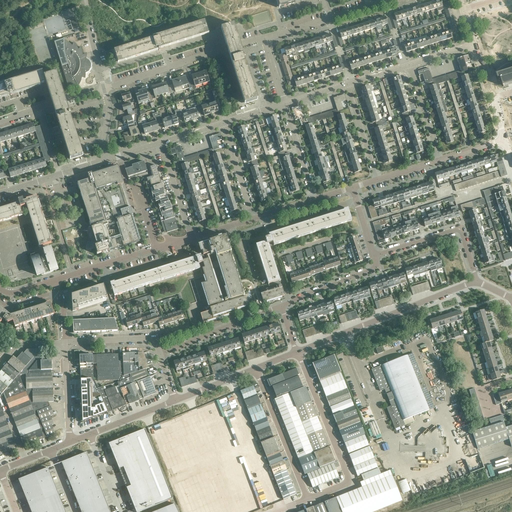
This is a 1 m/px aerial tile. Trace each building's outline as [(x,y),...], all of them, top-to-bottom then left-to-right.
[(442,7),(441,4),(440,0),(438,0),(434,2),(436,8),(442,6),(442,7)] [(441,4),(442,7),(443,6),(447,18),(453,16),(448,2),(442,4),(441,4)] [(393,14),(394,16),(396,21),(402,19),(400,12),(394,14),(393,14)] [(387,24),(386,19),(385,17),(379,19),(381,25),(387,24)] [(450,31),(451,33),(452,33),(457,31),(453,17),(447,19),(451,30),(450,31)] [(76,18),(69,20),(72,30),(79,28),(76,18)] [(376,27),(374,20),(368,22),(370,29),(376,27)] [(208,32),(205,22),(158,37),(158,38),(114,51),(117,62),(158,49),(158,50),(158,51),(160,50),(159,47),(208,32)] [(244,57),(243,57),(242,57),(239,46),(237,42),(236,37),(234,31),(232,25),(222,28),(226,40),(227,45),(229,50),(233,64),(229,65),(240,101),(244,99),(245,103),(256,100),(243,59),(244,59),(244,57)] [(341,39),(341,38),(347,36),(345,30),(339,31),(340,34),(341,39)] [(452,38),(451,33),(450,31),(449,31),(450,31),(444,33),(446,39),(452,38)] [(332,41),(333,41),(331,36),(330,34),(324,36),(327,43),(332,41)] [(423,47),(429,45),(427,38),(426,36),(420,37),(423,47)] [(415,42),(417,48),(423,47),(420,37),(414,39),(415,42)] [(85,75),(85,73),(88,71),(90,68),(91,64),(89,60),(86,59),(86,58),(86,55),(86,53),(83,55),(83,54),(83,53),(82,50),(82,48),(81,46),(78,49),(77,47),(76,45),(74,43),(74,42),(72,46),(71,45),(70,44),(68,42),(67,41),(65,40),(64,40),(64,38),(63,38),(63,39),(54,42),(65,79),(69,90),(79,87),(79,88),(78,86),(79,85),(80,83),(81,81),(82,78),(82,77),(85,79),(85,78),(85,75)] [(404,45),(403,45),(405,50),(406,52),(412,50),(409,44),(404,45)] [(397,55),(396,53),(395,48),(394,46),(388,48),(391,57),(397,55)] [(286,55),(292,54),(290,47),(284,49),(284,48),(285,53),(286,56),(286,55)] [(385,59),(391,57),(388,48),(383,49),(383,52),(385,59)] [(285,56),(286,56),(285,53),(284,54),(284,53),(278,55),(283,69),(289,67),(285,56)] [(464,75),(463,72),(467,70),(465,64),(470,62),(468,56),(457,59),(460,71),(462,76),(464,75)] [(349,62),(348,62),(350,67),(351,70),(351,69),(357,68),(355,61),(349,63),(349,62)] [(342,72),(341,70),(340,65),(334,67),(336,74),(342,72),(342,73),(342,72)] [(433,82),(432,80),(428,68),(417,71),(418,75),(422,73),(425,83),(424,83),(424,82),(420,83),(421,86),(426,84),(433,82)] [(294,82),(294,80),(294,79),(293,79),(294,80),(293,80),(289,69),(283,71),(288,85),(294,83),(294,82)] [(511,70),(497,75),(498,79),(501,78),(502,82),(503,87),(504,86),(511,83),(511,70)] [(206,71),(198,74),(202,85),(209,83),(210,85),(212,84),(212,83),(210,74),(208,75),(207,75),(206,71)] [(313,81),(311,75),(310,72),(305,74),(305,76),(307,83),(313,81)] [(61,93),(55,73),(42,77),(41,73),(0,85),(0,96),(8,94),(8,93),(9,93),(10,95),(12,95),(11,92),(13,92),(13,93),(44,83),(47,82),(51,96),(55,106),(71,159),(81,156),(68,115),(70,115),(70,113),(68,113),(61,93)] [(193,80),(190,81),(193,90),(196,89),(195,87),(202,85),(198,74),(192,76),(193,80)] [(394,84),(401,82),(400,79),(400,80),(399,77),(399,76),(396,77),(395,77),(390,79),(392,85),(394,84)] [(186,77),(178,79),(182,90),(188,88),(189,91),(192,90),(193,90),(190,81),(189,79),(187,80),(186,77)] [(173,85),(170,85),(172,93),(173,96),(177,95),(176,92),(182,90),(178,79),(172,81),(173,85)] [(469,84),(468,81),(463,83),(464,86),(461,87),(461,89),(464,88),(470,86),(471,86),(470,83),(469,84)] [(159,85),(162,94),(165,93),(166,95),(172,93),(170,85),(167,86),(166,83),(159,85)] [(438,84),(437,84),(434,85),(429,87),(430,90),(430,89),(431,92),(440,90),(438,84)] [(158,96),(162,94),(159,85),(152,87),(153,91),(150,92),(152,100),(159,98),(158,96)] [(153,102),(152,100),(150,92),(147,93),(146,89),(138,92),(139,96),(136,97),(138,104),(139,104),(140,105),(149,102),(149,101),(150,102),(153,102)] [(440,90),(431,92),(432,95),(433,98),(442,95),(440,90)] [(473,95),(472,92),(466,94),(467,97),(464,98),(465,101),(468,100),(474,98),(473,95)] [(125,105),(130,104),(131,103),(130,100),(131,99),(129,93),(121,95),(123,102),(124,101),(125,105)] [(339,115),(339,114),(338,111),(343,109),(341,102),(346,101),(344,94),(337,97),(337,96),(336,97),(333,98),(334,101),(336,105),(335,106),(336,109),(338,115),(339,115)] [(400,102),(406,100),(407,99),(406,97),(405,97),(404,94),(398,96),(399,99),(396,100),(397,103),(400,102)] [(442,95),(433,98),(432,98),(433,101),(434,101),(435,104),(443,101),(442,95)] [(208,104),(211,113),(218,111),(216,106),(219,105),(217,99),(214,100),(215,102),(208,104)] [(407,102),(406,100),(400,102),(397,103),(396,103),(398,108),(399,108),(408,105),(407,102)] [(443,101),(435,104),(434,104),(435,107),(436,106),(436,109),(445,106),(443,101)] [(132,112),(130,104),(125,105),(122,106),(123,111),(127,110),(129,116),(131,115),(135,114),(136,114),(137,110),(137,109),(133,110),(134,111),(132,112)] [(197,105),(200,112),(202,111),(204,116),(211,113),(208,104),(203,105),(201,106),(200,104),(198,105),(197,105)] [(200,114),(200,112),(197,105),(194,106),(195,108),(191,110),(188,110),(191,120),(199,118),(198,115),(199,114),(200,114)] [(402,114),(402,116),(408,115),(407,112),(410,111),(409,108),(408,105),(399,108),(400,114),(402,114)] [(447,112),(445,106),(436,109),(437,112),(438,115),(444,113),(447,112)] [(305,126),(306,125),(301,107),(293,110),(296,118),(300,118),(302,123),(304,123),(305,126)] [(169,118),(172,126),(179,124),(177,119),(180,118),(178,111),(177,110),(175,111),(176,115),(169,118)] [(185,122),(191,120),(188,110),(182,112),(181,110),(178,111),(180,118),(181,120),(184,119),(185,122)] [(149,124),(152,132),(159,130),(157,125),(160,124),(158,116),(156,113),(152,114),(153,118),(155,118),(156,122),(149,124)] [(133,123),(131,115),(129,116),(123,118),(124,124),(127,123),(129,129),(137,126),(136,122),(133,123)] [(158,116),(160,124),(163,124),(165,128),(172,126),(169,118),(162,120),(161,115),(158,116)] [(375,122),(376,122),(379,121),(377,115),(371,117),(370,117),(371,120),(372,119),(373,122),(372,123),(375,122)] [(408,115),(402,116),(403,119),(405,119),(407,125),(413,123),(414,122),(413,120),(412,120),(411,117),(412,117),(409,118),(408,115)] [(446,119),(440,120),(440,121),(440,123),(441,123),(442,126),(448,124),(450,123),(449,118),(446,119)] [(381,120),(379,121),(376,122),(375,122),(377,128),(381,126),(383,126),(382,123),(384,122),(383,119),(381,120)] [(145,135),(152,132),(149,124),(142,126),(141,122),(138,123),(141,131),(144,130),(145,135)] [(268,125),(269,130),(279,127),(277,122),(271,124),(268,125)] [(406,131),(409,130),(415,128),(416,128),(415,125),(414,126),(413,123),(407,125),(404,126),(406,131)] [(36,131),(35,130),(34,127),(33,124),(27,126),(29,133),(35,131),(36,131)] [(239,134),(245,132),(244,128),(248,127),(247,125),(237,128),(239,134)] [(23,135),(29,133),(27,126),(21,128),(23,135)] [(139,134),(137,126),(129,129),(130,132),(123,134),(126,143),(133,140),(132,137),(139,134)] [(279,127),(269,130),(271,136),(272,136),(281,133),(279,127)] [(17,137),(23,135),(21,128),(15,129),(17,137)] [(11,139),(17,137),(15,129),(9,131),(11,139)] [(5,141),(11,139),(9,131),(3,133),(5,141)] [(348,131),(342,133),(339,134),(341,139),(350,136),(348,131)] [(281,133),(272,136),(274,142),(276,141),(283,139),(281,133)] [(211,144),(212,149),(214,154),(216,154),(216,153),(215,154),(214,150),(219,149),(216,141),(221,140),(219,134),(213,136),(212,136),(211,136),(209,137),(210,140),(211,144)] [(412,142),(419,140),(418,137),(417,134),(411,136),(412,142)] [(453,142),(451,135),(445,137),(445,138),(446,140),(447,143),(447,144),(449,143),(450,143),(451,143),(450,142),(453,142)] [(350,136),(341,139),(342,145),(346,144),(352,142),(350,136)] [(320,140),(316,141),(310,143),(312,149),(321,146),(320,140)] [(286,150),(284,144),(278,146),(280,152),(278,153),(276,153),(277,156),(284,154),(284,151),(286,150)] [(186,163),(184,158),(183,154),(180,146),(169,149),(171,155),(176,154),(179,162),(183,161),(184,164),(186,163)] [(322,148),(321,146),(312,149),(314,154),(320,152),(319,149),(322,148)] [(255,154),(253,148),(251,149),(245,151),(246,156),(253,154),(255,154)] [(354,148),(347,150),(348,153),(345,154),(346,156),(349,156),(356,154),(354,148)] [(388,149),(382,151),(381,151),(382,154),(383,154),(383,157),(390,155),(389,152),(391,151),(391,149),(388,150),(388,149)] [(254,160),(253,154),(246,156),(248,162),(251,161),(252,164),(257,162),(256,159),(254,160)] [(284,154),(277,156),(273,158),(274,161),(279,159),(280,164),(290,161),(288,156),(285,157),(284,154)] [(356,154),(349,156),(346,156),(348,162),(351,161),(357,159),(356,154)] [(495,160),(499,158),(497,154),(494,155),(488,157),(490,163),(496,162),(495,160)] [(38,161),(40,168),(46,166),(45,163),(44,160),(43,157),(43,155),(41,156),(42,159),(38,161)] [(390,155),(383,157),(384,160),(385,163),(388,162),(388,163),(389,162),(392,161),(390,155)] [(482,159),(484,165),(490,163),(488,157),(482,159)] [(484,165),(482,159),(476,160),(478,167),(484,165)] [(478,167),(476,160),(470,162),(472,169),(475,168),(476,171),(479,170),(478,167)] [(34,170),(40,168),(38,161),(32,162),(34,170)] [(282,170),(285,169),(292,167),(290,161),(280,164),(282,170)] [(28,172),(34,170),(32,162),(26,164),(28,172)] [(132,165),(133,167),(136,177),(148,173),(145,167),(146,166),(145,166),(144,162),(132,165)] [(252,174),(258,172),(256,166),(258,165),(257,162),(252,164),(253,167),(250,168),(252,174)] [(466,171),(472,169),(470,162),(464,164),(466,171)] [(327,163),(324,164),(317,166),(319,171),(329,168),(327,163)] [(20,166),(22,174),(28,172),(26,164),(20,166)] [(461,173),(466,171),(464,164),(458,166),(461,173)] [(96,226),(131,216),(123,192),(124,191),(122,187),(123,186),(121,187),(121,185),(123,184),(118,165),(87,175),(88,176),(89,180),(77,183),(91,227),(92,226),(96,225),(96,226)] [(151,188),(161,185),(162,184),(156,165),(150,167),(153,177),(147,179),(150,188),(151,188)] [(16,176),(22,174),(20,166),(14,168),(16,176)] [(452,168),(455,175),(461,173),(458,166),(452,168)] [(128,179),(136,177),(133,167),(129,168),(126,169),(128,179)] [(10,178),(16,176),(14,168),(8,170),(9,175),(10,178)] [(329,171),(329,168),(319,171),(321,177),(327,175),(326,172),(329,171)] [(449,177),(455,175),(452,168),(447,170),(449,177)] [(441,172),(443,178),(449,177),(447,170),(441,172)] [(437,180),(443,178),(441,172),(435,173),(437,180)] [(284,176),(286,182),(295,179),(293,173),(287,175),(284,176)] [(288,187),(297,184),(295,179),(286,182),(288,187)] [(228,181),(222,183),(218,184),(220,190),(223,189),(230,187),(228,181)] [(262,183),(255,185),(257,191),(266,188),(267,187),(265,183),(264,182),(262,183)] [(426,184),(428,191),(428,193),(434,191),(433,189),(434,189),(431,182),(426,184)] [(297,184),(288,187),(289,193),(299,190),(297,184)] [(428,191),(426,184),(420,186),(422,192),(428,191)] [(414,187),(416,196),(419,195),(419,193),(422,192),(420,186),(414,187)] [(499,193),(497,193),(498,197),(496,198),(496,200),(505,197),(504,191),(503,191),(502,186),(498,188),(497,187),(499,193)] [(416,196),(414,187),(408,189),(410,198),(416,196)] [(266,188),(257,191),(259,197),(265,194),(268,194),(266,188)] [(155,199),(165,196),(163,189),(161,190),(156,191),(153,192),(151,193),(153,199),(155,199)] [(405,200),(410,198),(408,189),(402,191),(405,200)] [(199,190),(196,191),(190,193),(192,199),(198,197),(201,196),(199,190)] [(396,193),(399,202),(405,200),(402,191),(396,193)] [(390,195),(392,202),(393,204),(399,202),(396,193),(390,195)] [(157,206),(158,205),(168,202),(166,195),(165,196),(155,199),(157,206)] [(384,197),(386,204),(392,202),(390,195),(384,197)] [(41,246),(47,244),(51,243),(36,196),(26,200),(26,201),(23,201),(22,198),(18,200),(19,203),(19,205),(0,210),(0,221),(22,215),(20,207),(25,206),(24,204),(27,203),(41,246)] [(387,206),(386,204),(384,197),(378,199),(380,206),(381,207),(387,206)] [(498,206),(507,203),(505,197),(496,200),(498,206)] [(368,202),(370,206),(374,205),(374,207),(380,206),(378,199),(372,200),(372,201),(368,202)] [(158,205),(159,209),(160,212),(171,208),(169,202),(168,202),(158,205)] [(499,211),(509,208),(507,203),(498,206),(499,211)] [(451,208),(453,218),(459,216),(456,207),(451,208)] [(174,215),(171,208),(160,212),(162,219),(174,215)] [(255,245),(256,245),(255,245),(268,284),(280,280),(268,243),(273,242),(273,245),(351,221),(347,208),(343,210),(270,234),(270,235),(264,237),(265,238),(266,242),(255,245)] [(451,208),(445,210),(448,219),(453,218),(451,208)] [(501,217),(502,217),(511,214),(509,208),(499,211),(501,217)] [(448,219),(445,210),(439,212),(442,221),(448,219)] [(442,221),(439,212),(433,214),(436,223),(442,221)] [(428,216),(428,218),(430,225),(436,223),(433,214),(428,216)] [(511,220),(511,218),(511,214),(502,217),(503,223),(511,220)] [(164,226),(176,222),(174,215),(162,219),(164,226)] [(472,223),(480,221),(479,215),(477,215),(470,217),(472,223)] [(136,233),(131,216),(96,226),(96,225),(92,226),(101,253),(109,250),(109,251),(112,250),(112,249),(139,241),(138,237),(138,236),(137,232),(136,233)] [(418,225),(421,225),(419,218),(416,219),(410,221),(413,230),(419,229),(418,225)] [(419,218),(421,225),(424,224),(425,227),(430,225),(428,218),(423,220),(422,218),(419,218)] [(511,220),(503,223),(504,229),(511,226),(511,220)] [(407,232),(413,230),(410,221),(404,223),(407,232)] [(482,226),(480,221),(472,223),(474,229),(480,227),(482,226)] [(178,229),(176,222),(164,226),(167,233),(178,229)] [(402,234),(407,232),(404,223),(399,225),(402,234)] [(392,226),(393,229),(394,229),(396,236),(402,234),(399,225),(392,226)] [(384,239),(390,238),(388,231),(382,233),(383,235),(377,237),(378,241),(384,239)] [(209,241),(200,244),(202,251),(203,255),(210,253),(208,248),(218,245),(219,248),(215,249),(229,296),(220,299),(208,259),(202,261),(203,262),(205,268),(202,269),(203,270),(207,283),(203,284),(208,300),(207,300),(209,306),(199,309),(203,322),(206,321),(206,323),(229,316),(228,314),(235,312),(236,312),(235,309),(237,309),(237,310),(246,308),(245,306),(248,305),(245,297),(244,297),(239,282),(227,242),(228,242),(227,240),(227,238),(226,239),(225,236),(221,237),(218,238),(209,241)] [(48,249),(47,244),(41,246),(31,249),(33,254),(30,255),(37,275),(57,269),(51,248),(48,249)] [(114,281),(110,282),(114,295),(200,268),(198,264),(203,262),(200,255),(195,256),(196,258),(115,284),(114,281)] [(433,260),(436,270),(442,268),(439,258),(433,260)] [(434,270),(436,270),(433,260),(428,262),(430,269),(433,268),(434,270)] [(422,264),(425,273),(431,271),(428,262),(422,264)] [(419,274),(425,273),(422,264),(416,266),(419,274)] [(413,276),(419,274),(416,266),(411,268),(413,274),(413,276)] [(397,275),(400,284),(406,282),(403,273),(397,275)] [(395,286),(400,284),(397,275),(392,276),(395,286)] [(386,278),(388,285),(389,288),(395,286),(392,276),(386,278)] [(259,293),(258,294),(262,305),(266,303),(282,298),(282,299),(285,298),(286,296),(282,283),(276,285),(276,288),(269,290),(268,288),(266,288),(267,291),(259,293)] [(74,297),(72,298),(72,311),(97,304),(103,302),(106,301),(106,300),(105,299),(105,298),(107,297),(103,285),(100,286),(99,286),(95,288),(94,288),(90,289),(89,290),(85,291),(84,291),(80,292),(79,293),(73,294),(74,297)] [(361,289),(364,299),(370,297),(367,287),(361,289)] [(359,300),(364,299),(361,289),(356,291),(359,300)] [(350,293),(353,301),(353,302),(359,300),(356,291),(350,293)] [(347,303),(353,301),(350,293),(344,295),(347,303)] [(341,305),(347,303),(344,295),(338,296),(341,305)] [(335,307),(341,305),(338,296),(333,298),(335,305),(335,307)] [(0,322),(3,319),(7,323),(13,321),(15,327),(54,314),(50,302),(46,303),(46,305),(8,317),(6,315),(7,314),(0,308),(0,322)] [(325,303),(327,310),(328,313),(334,311),(333,308),(331,302),(325,303)] [(314,307),(316,314),(317,317),(323,315),(322,312),(320,305),(314,307)] [(311,317),(310,316),(308,309),(302,311),(305,319),(311,317)] [(477,319),(485,316),(484,310),(475,313),(477,319)] [(299,321),(305,319),(302,311),(297,312),(299,319),(299,321)] [(454,313),(456,321),(463,319),(460,311),(454,313)] [(137,324),(134,315),(134,313),(129,314),(130,317),(132,325),(137,324)] [(450,323),(456,321),(454,313),(448,314),(450,323)] [(127,327),(132,325),(130,317),(125,318),(124,314),(120,315),(123,323),(126,322),(127,327)] [(444,325),(450,323),(448,314),(442,316),(444,325)] [(438,327),(444,325),(442,316),(435,318),(438,327)] [(487,322),(485,316),(477,319),(479,325),(487,322)] [(118,331),(114,319),(79,320),(78,318),(73,320),(73,333),(118,331)] [(432,329),(438,327),(435,318),(429,320),(432,329)] [(489,328),(487,322),(479,325),(481,331),(489,328)] [(272,325),(274,333),(280,332),(278,323),(272,325)] [(268,335),(274,333),(272,325),(266,327),(268,335)] [(262,337),(268,335),(266,327),(260,329),(262,337)] [(482,337),(491,334),(489,328),(481,331),(482,337)] [(256,339),(262,337),(260,329),(254,331),(256,339)] [(250,341),(256,339),(254,331),(247,332),(250,341)] [(244,343),(250,341),(247,332),(242,334),(244,343)] [(489,342),(491,341),(493,340),(491,334),(482,337),(484,343),(489,342)] [(232,340),(234,349),(240,347),(238,338),(232,340)] [(228,351),(234,349),(232,340),(225,342),(228,351)] [(225,342),(219,344),(222,353),(228,351),(225,342)] [(484,343),(480,344),(482,351),(491,348),(489,342),(484,343)] [(216,355),(222,353),(219,344),(213,346),(216,355)] [(210,356),(216,355),(213,346),(207,348),(210,356)] [(484,357),(493,354),(491,348),(482,351),(484,357)] [(36,354),(43,354),(42,349),(27,350),(24,353),(31,360),(34,357),(36,354)] [(25,367),(31,360),(24,353),(22,352),(16,359),(25,367)] [(198,354),(200,362),(206,361),(204,352),(198,354)] [(119,353),(119,354),(120,377),(129,374),(138,371),(138,353),(135,354),(135,353),(122,354),(119,353)] [(138,353),(138,371),(146,369),(148,368),(147,365),(143,353),(138,353)] [(384,389),(391,406),(386,407),(395,429),(399,427),(400,427),(404,425),(402,420),(434,408),(413,353),(380,366),(379,366),(372,369),(370,364),(372,369),(371,370),(380,391),(384,389)] [(43,361),(43,354),(36,354),(34,357),(31,360),(25,367),(19,374),(51,373),(51,370),(52,370),(51,364),(51,360),(43,361)] [(119,354),(114,354),(96,355),(92,355),(93,364),(97,364),(97,381),(118,380),(120,377),(119,354)] [(194,364),(200,362),(198,354),(191,356),(194,364)] [(320,381),(341,373),(333,354),(312,363),(319,381),(320,381)] [(486,363),(495,360),(493,354),(484,357),(486,363)] [(93,369),(93,364),(92,355),(79,355),(80,369),(90,369),(93,369)] [(191,356),(185,358),(188,366),(194,364),(191,356)] [(25,367),(16,359),(14,357),(11,360),(11,359),(7,363),(19,374),(25,367)] [(189,369),(188,366),(185,358),(179,360),(182,368),(183,371),(189,369)] [(176,370),(182,368),(179,360),(173,362),(176,370)] [(488,369),(497,366),(495,360),(486,363),(488,369)] [(1,370),(1,371),(13,381),(19,374),(7,363),(1,370)] [(490,375),(499,372),(497,366),(488,369),(490,375)] [(285,380),(297,375),(300,374),(297,368),(282,374),(285,380)] [(90,371),(90,369),(80,369),(80,376),(81,378),(84,377),(88,377),(88,379),(93,379),(93,371),(92,371),(90,371)] [(146,369),(138,371),(129,374),(133,383),(136,381),(136,382),(149,377),(146,369)] [(13,381),(1,371),(0,371),(0,380),(8,387),(13,381)] [(500,378),(499,372),(490,375),(492,381),(500,378)] [(52,373),(51,373),(19,374),(25,389),(52,388),(53,388),(52,373)] [(347,388),(341,373),(320,381),(324,389),(323,390),(326,397),(347,388)] [(13,381),(8,387),(7,387),(3,393),(6,400),(26,392),(25,389),(19,374),(13,381)] [(121,393),(126,404),(126,405),(139,400),(133,383),(129,374),(120,377),(118,380),(118,381),(117,383),(118,386),(121,393)] [(285,380),(282,374),(267,380),(269,387),(271,386),(285,380)] [(271,386),(277,398),(290,393),(303,388),(297,375),(285,380),(271,386)] [(150,377),(149,377),(136,382),(136,381),(133,383),(139,400),(143,398),(143,399),(156,393),(150,377)] [(82,423),(107,413),(98,388),(93,379),(88,379),(80,379),(82,423)] [(121,393),(118,386),(115,387),(115,386),(105,390),(103,386),(98,388),(107,413),(123,407),(122,405),(126,404),(121,393)] [(243,400),(256,394),(253,386),(240,391),(243,400)] [(296,408),(311,402),(305,387),(303,388),(290,393),(294,405),(296,408)] [(26,392),(29,401),(30,403),(48,402),(53,402),(53,391),(52,391),(52,388),(25,389),(26,392)] [(329,407),(351,398),(347,389),(342,391),(326,397),(329,407)] [(6,400),(9,409),(29,401),(26,392),(6,400)] [(501,402),(507,400),(504,392),(498,394),(499,395),(499,398),(500,401),(501,402)] [(290,393),(277,398),(274,399),(279,411),(294,405),(290,393)] [(260,404),(256,394),(243,400),(247,410),(260,404)] [(349,408),(354,406),(351,399),(330,407),(333,415),(349,408)] [(33,410),(30,403),(29,401),(9,409),(13,418),(33,410)] [(40,429),(44,438),(47,437),(55,434),(51,425),(53,424),(50,416),(54,415),(50,406),(48,402),(30,403),(33,410),(37,420),(40,429)] [(302,423),(317,417),(311,402),(296,408),(302,423)] [(266,418),(260,404),(247,410),(253,423),(266,418)] [(279,411),(286,429),(302,423),(296,408),(294,405),(279,411)] [(357,414),(354,406),(349,408),(333,415),(336,423),(357,414)] [(13,418),(17,428),(37,420),(33,410),(13,418)] [(357,414),(336,423),(339,430),(360,422),(357,414)] [(302,423),(307,435),(322,429),(317,417),(302,423)] [(256,432),(269,426),(266,418),(253,423),(256,432)] [(20,437),(40,429),(37,420),(17,428),(20,437)] [(0,434),(10,430),(6,421),(0,423),(0,434)] [(339,431),(344,442),(365,434),(360,422),(339,431)] [(511,425),(505,428),(503,422),(472,432),(477,449),(509,439),(511,447),(511,446),(511,425)] [(307,435),(302,423),(286,429),(291,441),(307,435)] [(273,437),(269,426),(256,432),(260,442),(273,437)] [(24,446),(44,438),(40,429),(20,437),(24,446)] [(145,429),(109,444),(119,469),(123,467),(131,486),(126,488),(136,511),(139,511),(143,511),(173,499),(145,429)] [(328,446),(322,429),(307,435),(313,452),(328,446)] [(0,445),(14,440),(10,430),(0,434),(0,445)] [(307,435),(291,441),(298,458),(313,452),(307,435)] [(348,453),(369,445),(365,435),(344,443),(348,453)] [(273,437),(260,442),(267,458),(280,453),(273,437)] [(0,455),(17,449),(14,440),(0,445),(0,455)] [(335,462),(328,446),(313,452),(320,468),(335,462)] [(349,455),(353,466),(358,465),(374,458),(370,447),(349,455)] [(86,452),(70,459),(75,470),(91,464),(86,452)] [(313,452),(298,458),(304,474),(320,468),(313,452)] [(283,461),(280,453),(267,458),(270,466),(283,461)] [(70,459),(61,462),(66,474),(75,470),(70,459)] [(354,467),(357,476),(378,468),(374,459),(354,467)] [(283,461),(270,466),(273,475),(286,469),(283,461)] [(333,463),(320,469),(325,483),(339,477),(335,468),(339,467),(337,462),(333,463)] [(91,464),(75,470),(77,476),(79,481),(95,475),(91,464)] [(48,468),(34,473),(39,485),(52,479),(48,468)] [(286,469),(273,475),(283,500),(296,494),(286,469)] [(325,483),(320,469),(307,474),(313,488),(325,483)] [(364,481),(381,474),(378,469),(361,475),(364,481)] [(75,470),(66,474),(68,479),(77,476),(75,470)] [(381,474),(364,481),(360,483),(361,487),(354,490),(336,498),(338,502),(341,511),(372,511),(389,505),(402,500),(392,475),(390,471),(381,474)] [(120,472),(113,475),(117,486),(124,483),(120,472)] [(34,473),(18,480),(23,491),(39,485),(34,473)] [(95,475),(79,481),(84,492),(100,486),(95,475)] [(77,476),(68,479),(70,485),(79,481),(77,476)] [(52,479),(39,485),(43,496),(57,490),(52,479)] [(406,479),(398,482),(402,493),(410,490),(406,479)] [(79,481),(70,485),(75,496),(84,492),(79,481)] [(39,485),(23,491),(27,502),(43,496),(39,485)] [(100,486),(84,492),(88,504),(104,497),(100,486)] [(57,490),(43,496),(48,507),(61,502),(57,490)] [(84,492),(75,496),(79,507),(88,504),(84,492)] [(43,496),(27,502),(31,511),(35,511),(48,507),(43,496)] [(104,497),(88,504),(91,509),(91,511),(99,511),(109,508),(104,497)] [(323,503),(327,511),(341,511),(338,502),(336,498),(323,503)] [(65,511),(61,502),(48,507),(49,511),(65,511)] [(327,511),(323,503),(313,507),(315,511),(327,511)]
